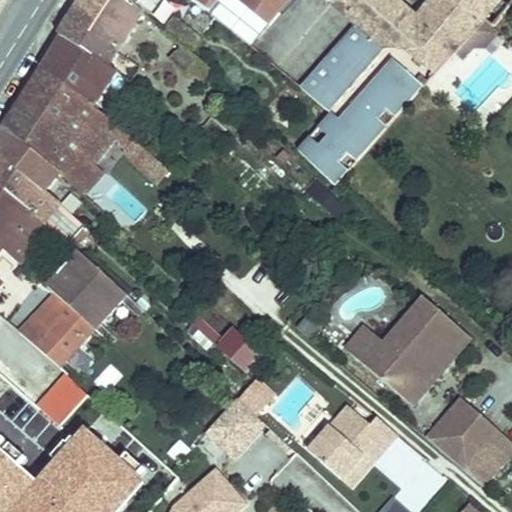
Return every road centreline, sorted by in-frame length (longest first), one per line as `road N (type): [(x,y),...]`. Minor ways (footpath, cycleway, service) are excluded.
road 1 (unknown): [(146,188),(511,511)]
road 2 (unknown): [(0,430),(35,447),(56,439),(65,418),(59,402),(0,349)]
